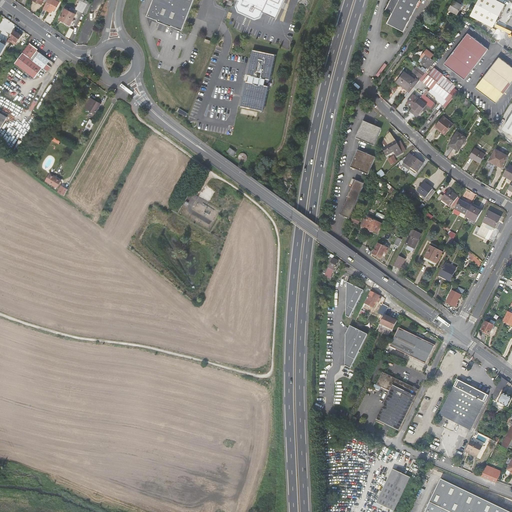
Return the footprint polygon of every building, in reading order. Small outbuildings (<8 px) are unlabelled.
[(47,0),(44,7),(50,10),(51,8),(55,10),(59,1),(58,0),(47,0)] [(77,0),(75,7),(86,11),(89,3),(83,0),(77,0)] [(192,0),(152,0),(147,13),(181,28),(192,0)] [(276,18),(284,0),(236,0),(239,1),(236,7),(238,11),(255,19),(260,17),(262,12),(276,18)] [(387,26),(404,35),(422,0),(425,0),(428,1),(428,0),(391,0),(386,13),(392,16),(387,26)] [(505,4),(496,0),(477,0),(469,16),(493,28),(505,4)] [(460,12),(450,6),(445,15),(455,21),(460,12)] [(75,12),(65,8),(61,17),(72,22),(74,17),(73,17),(75,12)] [(158,30),(165,32),(167,25),(160,23),(158,30)] [(15,27),(9,25),(6,31),(12,33),(14,29),(15,27)] [(8,42),(13,44),(15,45),(22,35),(14,29),(12,33),(8,42)] [(468,34),(443,63),(463,80),(488,50),(468,34)] [(30,42),(25,49),(27,49),(38,54),(39,52),(38,51),(39,49),(30,42)] [(27,49),(25,49),(15,62),(19,65),(27,49)] [(50,60),(39,52),(38,54),(27,49),(19,65),(35,77),(43,67),(48,70),(50,66),(47,64),(50,60)] [(274,56),(252,51),(246,76),(247,76),(246,82),(244,82),(238,107),(260,112),(267,87),(265,87),(267,81),(268,81),(274,56)] [(424,69),(430,61),(422,55),(419,59),(422,62),(419,65),(424,69)] [(511,70),(498,59),(474,89),(493,105),(511,82),(511,70)] [(430,69),(434,64),(430,61),(424,69),(428,71),(430,69)] [(397,84),(407,92),(416,79),(406,72),(397,84)] [(436,74),(433,72),(424,84),(426,86),(436,74)] [(436,74),(426,86),(430,89),(439,78),(440,77),(436,74)] [(439,78),(430,89),(428,91),(431,93),(434,90),(435,91),(443,81),(439,78)] [(439,101),(439,102),(442,98),(447,101),(453,93),(456,90),(444,80),(443,81),(435,91),(434,90),(431,93),(437,98),(437,99),(439,101)] [(413,110),(411,113),(419,119),(424,112),(428,107),(433,111),(436,106),(427,98),(431,93),(428,91),(420,101),(413,110)] [(409,107),(417,98),(414,96),(407,105),(409,107)] [(420,101),(417,98),(409,107),(413,110),(420,101)] [(100,104),(90,99),(85,108),(88,110),(89,108),(93,111),(92,112),(95,113),(100,104)] [(0,110),(0,127),(2,128),(10,114),(4,110),(3,112),(0,110)] [(511,116),(502,133),(511,139),(511,116)] [(444,118),(436,128),(447,137),(455,127),(444,118)] [(91,131),(95,123),(90,120),(86,128),(86,129),(91,131)] [(357,139),(374,146),(382,129),(364,121),(357,139)] [(458,134),(450,146),(460,152),(468,140),(458,134)] [(400,138),(381,149),(386,157),(392,153),(395,158),(407,150),(400,138)] [(234,150),(228,145),(224,149),(231,154),(234,150)] [(476,162),(481,153),(473,149),(468,157),(476,162)] [(370,171),(376,158),(358,150),(351,167),(365,173),(364,175),(367,177),(370,171)] [(239,152),(237,153),(236,154),(236,156),(236,157),(237,159),(238,160),(239,161),(241,161),(243,160),(244,159),(245,157),(245,155),(244,153),(243,152),(241,152),(240,152),(239,152)] [(495,153),(488,164),(496,168),(497,167),(502,169),(507,160),(495,153)] [(407,165),(414,157),(411,155),(404,163),(407,165)] [(424,166),(414,157),(407,165),(417,174),(424,166)] [(511,183),(511,169),(508,168),(502,178),(511,183)] [(59,189),(62,184),(55,179),(56,178),(53,176),(48,182),(59,189)] [(340,214),(349,218),(364,184),(355,180),(340,214)] [(428,201),(435,193),(425,183),(417,191),(428,201)] [(64,190),(60,197),(65,201),(69,193),(64,190)] [(448,211),(458,200),(449,192),(444,198),(441,196),(437,201),(448,211)] [(399,195),(397,199),(410,208),(412,206),(401,197),(399,195)] [(469,207),(460,201),(454,210),(464,216),(469,207)] [(470,206),(469,207),(464,216),(463,217),(475,225),(482,213),(470,206)] [(475,236),(480,239),(494,217),(488,214),(475,236)] [(350,221),(357,224),(359,220),(352,216),(350,221)] [(494,217),(480,239),(484,241),(491,229),(494,231),(500,221),(494,217)] [(367,218),(363,227),(375,233),(380,224),(367,218)] [(491,229),(484,241),(487,243),(494,231),(491,229)] [(410,230),(403,244),(413,249),(420,235),(410,230)] [(377,244),(372,254),(380,258),(383,252),(386,253),(388,249),(377,244)] [(428,248),(422,261),(434,267),(440,254),(428,248)] [(479,266),(484,261),(471,251),(467,256),(479,266)] [(398,255),(391,268),(397,270),(401,261),(399,260),(400,257),(398,255)] [(325,271),(331,258),(328,257),(322,270),(325,271)] [(325,271),(323,276),(328,278),(336,261),(331,258),(325,271)] [(437,278),(447,283),(453,272),(443,267),(437,278)] [(365,290),(349,278),(344,301),(343,316),(351,320),(365,290)] [(458,297),(449,292),(443,303),(452,308),(458,297)] [(364,300),(359,310),(361,311),(365,305),(372,308),(375,302),(377,303),(379,299),(377,298),(377,297),(370,293),(366,300),(364,300)] [(511,314),(505,311),(501,320),(511,326),(511,325),(511,314)] [(379,324),(384,327),(388,319),(383,316),(379,324)] [(384,327),(384,328),(390,331),(395,322),(388,319),(384,327)] [(483,323),(478,332),(486,336),(491,327),(483,323)] [(351,369),(368,334),(350,325),(346,334),(345,366),(351,369)] [(387,346),(424,364),(431,348),(420,342),(421,340),(413,336),(412,338),(395,330),(387,346)] [(374,420),(397,431),(416,390),(381,373),(375,385),(388,392),(374,420)] [(504,383),(499,380),(489,399),(493,401),(498,392),(499,393),(504,383)] [(486,398),(454,382),(434,422),(438,423),(440,419),(469,433),(486,398)] [(499,396),(495,405),(505,410),(510,401),(499,396)] [(511,424),(500,447),(506,450),(507,447),(510,449),(511,445),(511,424)] [(469,442),(464,453),(469,455),(469,453),(477,456),(481,447),(469,442)] [(483,469),(478,478),(494,484),(498,476),(483,469)] [(374,506),(387,511),(392,511),(408,479),(390,470),(374,506)] [(473,511),(434,496),(427,511),(473,511)]
